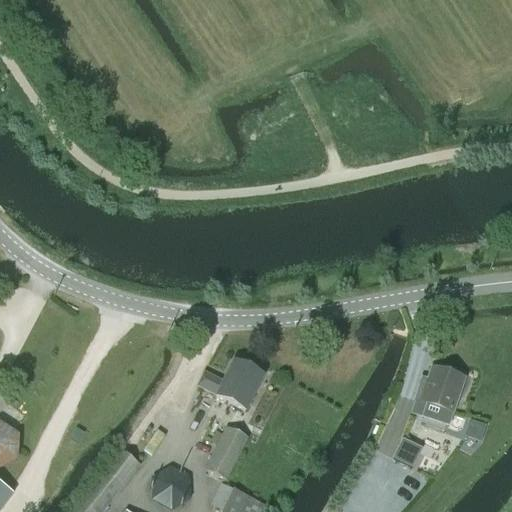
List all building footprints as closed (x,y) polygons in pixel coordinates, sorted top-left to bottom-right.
[(261,379),(232,365),(222,386),(203,377),(197,390),(216,399),(215,400),(244,414),(261,379)] [(418,386),(413,402),(424,406),(420,420),(447,430),(452,415),(464,380),(431,370),(424,388),(418,386)] [(0,469),(16,462),(17,438),(0,426),(0,469)] [(223,429),(202,472),(226,483),(246,440),(223,429)] [(393,458),(391,460),(411,470),(412,467),(420,451),(401,442),(393,458)] [(119,450),(69,511),(102,511),(139,466),(119,450)] [(151,504),(165,511),(175,511),(190,503),(190,480),(170,469),(151,481),(151,504)] [(218,511),(261,511),(264,507),(220,486),(210,508),(218,511)]
